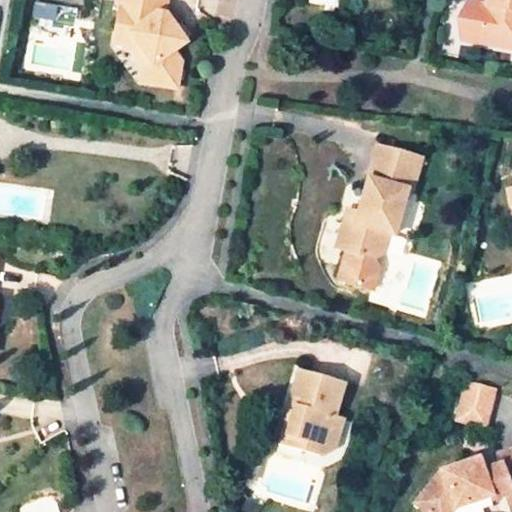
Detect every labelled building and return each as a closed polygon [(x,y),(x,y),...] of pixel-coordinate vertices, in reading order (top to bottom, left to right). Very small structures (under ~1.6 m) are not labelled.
[(111,0),(111,5),(119,7),(115,29),(125,31),(122,44),(134,46),(151,67),(149,77),(157,89),(176,92),(181,64),(175,54),(188,45),(171,18),(161,15),(163,0),(111,0)] [(511,0),(480,0),(477,16),(484,18),(477,51),(511,58),(511,0)] [(132,84),(157,89),(149,77),(151,67),(134,46),(122,44),(125,31),(115,29),(119,7),(111,5),(104,45),(119,48),(134,71),(132,84)] [(477,16),(471,15),(454,29),(464,48),(477,51),(484,18),(477,16)] [(390,220),(399,189),(405,190),(415,157),(371,143),(352,208),(390,220)] [(390,220),(352,208),(348,220),(341,223),(334,249),(339,250),(330,280),(364,290),(370,268),(365,258),(375,252),(381,230),(387,232),(390,220)] [(325,247),(334,249),(341,223),(333,221),(325,247)] [(343,384),(299,371),(289,404),(298,407),(294,422),(284,419),(280,436),(302,442),(300,450),(318,455),(333,447),(341,419),(332,417),(343,384)] [(492,395),(463,386),(457,408),(486,416),(492,395)] [(486,416),(457,408),(453,420),(482,428),(486,416)] [(475,458),(443,471),(419,502),(432,511),(454,511),(459,507),(485,498),(496,495),(498,502),(511,497),(511,448),(500,453),(503,462),(492,465),(479,470),(475,458)] [(488,453),(475,458),(479,470),(492,465),(488,453)]
